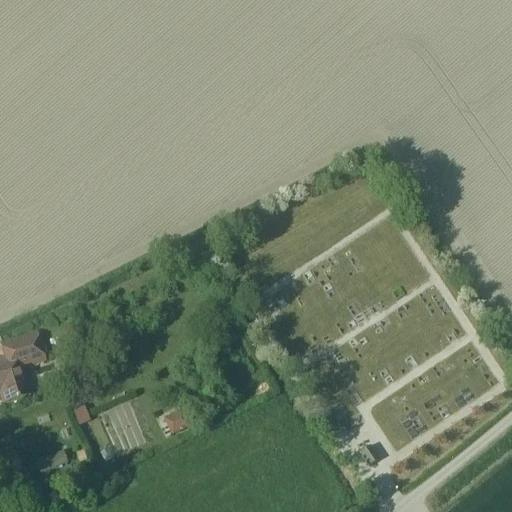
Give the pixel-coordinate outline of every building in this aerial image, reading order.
[(0,395),(3,406),(31,397),(23,370),(46,362),(37,334),(0,345),(0,347),(4,360),(0,361),(0,395)] [(85,408),(73,412),(78,428),(90,424),(85,408)] [(172,437),(189,428),(181,411),(164,420),(172,437)] [(135,430),(114,434),(110,416),(103,418),(112,456),(140,449),(135,430)] [(360,453),(369,468),(379,462),(369,447),(360,453)] [(83,452),(76,454),(80,464),(87,462),(83,452)] [(16,453),(7,456),(10,464),(19,461),(16,453)] [(64,453),(51,458),(55,469),(68,465),(64,453)]
